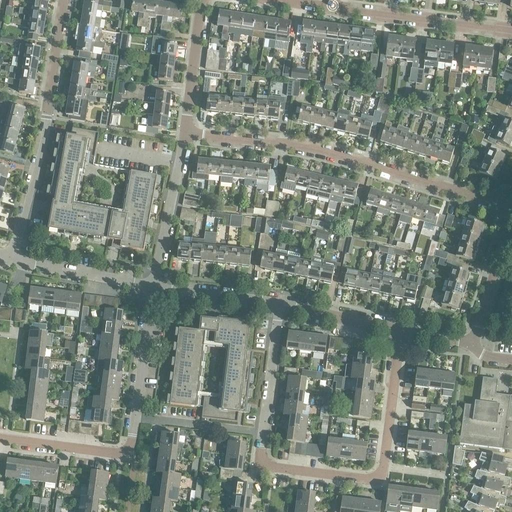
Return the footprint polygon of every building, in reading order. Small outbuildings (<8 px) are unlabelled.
[(47,13),(49,1),(42,0),(21,0),(22,2),(34,4),(33,11),(47,13)] [(118,0),(117,9),(120,9),(124,10),(125,0),(118,0)] [(144,0),(133,0),(132,12),(139,13),(144,13),(145,0),(144,0)] [(142,27),(142,28),(145,28),(147,28),(149,18),(155,19),(156,15),(157,2),(145,0),(144,13),(144,14),(143,19),(142,27)] [(157,2),(156,15),(163,16),(162,22),(161,31),(166,31),(166,30),(167,23),(167,17),(169,4),(157,2)] [(84,3),(82,15),(96,18),(97,11),(102,11),(110,13),(115,14),(119,13),(120,9),(117,9),(111,8),(84,3)] [(166,30),(166,31),(171,32),(172,24),(173,18),(180,19),(182,6),(169,4),(167,17),(167,23),(166,30)] [(25,14),(24,21),(45,25),(47,13),(33,11),(20,8),(19,13),(25,14)] [(218,23),(217,26),(230,28),(232,13),(220,11),(219,17),(218,23)] [(232,13),(230,28),(242,30),(244,15),(232,13)] [(82,15),(80,28),(94,30),(99,31),(101,18),(96,18),(82,15)] [(244,15),(242,30),(253,32),(256,17),(244,15)] [(253,37),(253,38),(264,40),(265,34),(267,18),(256,17),(253,32),(253,37)] [(265,34),(264,40),(276,42),(277,35),(279,20),(267,18),(265,34)] [(45,25),(24,21),(19,20),(18,25),(23,26),(23,28),(30,29),(29,34),(43,36),(45,25)] [(277,35),(276,42),(288,43),(289,37),(292,22),(279,20),(277,35)] [(312,51),(314,42),(314,38),(316,22),(304,21),(301,40),(310,41),(309,50),(312,51)] [(314,38),(314,42),(322,43),(320,52),(325,52),(326,44),(326,39),(328,24),(316,22),(314,38)] [(336,54),(337,45),(340,26),(328,24),(326,39),(326,44),(333,45),(332,53),(336,54)] [(350,43),(350,42),(352,27),(340,26),(337,45),(345,46),(344,55),(348,56),(350,43)] [(350,43),(362,44),(364,29),(352,27),(350,42),(350,43)] [(80,28),(79,39),(92,41),(100,43),(102,31),(99,31),(94,30),(80,28)] [(364,29),(362,44),(361,51),(372,52),(373,46),(374,46),(376,31),(364,29)] [(393,57),(400,58),(402,38),(389,36),(386,59),(393,60),(393,57)] [(161,55),(176,57),(177,45),(169,44),(170,39),(157,37),(153,37),(151,55),(161,56),(161,55)] [(416,40),(402,38),(400,58),(407,59),(407,61),(413,62),(416,40)] [(79,39),(77,51),(79,52),(92,54),(91,54),(92,54),(93,48),(104,50),(105,44),(100,43),(92,41),(79,39)] [(431,62),(439,63),(441,43),(428,41),(425,64),(431,64),(431,62)] [(454,45),(441,43),(439,63),(446,64),(445,66),(451,67),(454,45)] [(21,45),(19,57),(39,60),(41,49),(21,45)] [(470,67),(477,68),(480,48),(466,46),(463,69),(470,69),(470,67)] [(493,50),(480,48),(477,68),(484,69),(484,71),(490,72),(493,50)] [(117,64),(118,57),(103,55),(102,62),(117,64)] [(174,69),(176,57),(161,55),(160,67),(174,69)] [(378,56),(371,55),(370,67),(377,68),(378,56)] [(37,72),(39,60),(19,57),(17,69),(37,72)] [(206,63),(205,70),(206,70),(218,71),(219,65),(219,64),(219,60),(219,58),(207,57),(206,63)] [(219,65),(218,71),(226,72),(227,61),(224,60),(219,60),(219,64),(219,65)] [(73,75),(87,77),(94,79),(97,63),(86,61),(86,65),(75,63),(73,75)] [(387,66),(379,64),(377,79),(385,80),(387,66)] [(173,82),(174,69),(160,67),(158,80),(173,82)] [(15,80),(21,81),(35,83),(37,72),(17,69),(11,68),(10,72),(16,73),(15,80)] [(291,79),(295,79),(301,80),(303,71),(293,70),(292,69),(291,79)] [(409,83),(416,84),(418,69),(411,69),(409,83)] [(424,70),(418,69),(416,84),(422,85),(424,70)] [(511,82),(511,75),(505,73),(502,79),(511,82)] [(463,75),(456,74),(455,88),(461,89),(463,75)] [(73,75),(71,87),(85,89),(87,77),(73,75)] [(334,77),(333,84),(344,85),(345,79),(334,77)] [(494,93),(496,79),(489,78),(488,92),(494,93)] [(33,96),(35,83),(21,81),(19,93),(33,96)] [(157,93),(155,104),(170,106),(171,93),(163,92),(164,87),(152,85),(151,92),(157,93)] [(85,89),(71,87),(69,98),(89,101),(89,102),(95,103),(96,98),(90,97),(91,91),(90,91),(90,90),(85,89)] [(219,112),(221,97),(209,96),(207,111),(212,112),(212,113),(219,114),(219,112)] [(269,96),(269,103),(267,117),(272,118),(271,119),(279,120),(279,119),(281,104),(273,103),(274,97),(269,96)] [(233,99),(221,97),(219,112),(224,113),(224,114),(231,115),(233,99)] [(89,102),(89,101),(69,98),(66,115),(72,116),(71,120),(86,122),(89,102)] [(382,114),(387,100),(380,98),(377,112),(376,112),(373,121),(368,120),(366,120),(366,122),(361,121),(357,137),(369,139),(369,138),(370,138),(374,121),(380,123),(382,114)] [(245,100),(233,99),(231,115),(231,114),(236,114),(236,116),(243,116),(243,115),(245,100)] [(257,101),(245,100),(243,115),(248,115),(248,117),(255,118),(255,116),(257,101)] [(391,101),(387,100),(382,114),(388,115),(391,101)] [(269,103),(257,101),(255,116),(260,117),(259,118),(267,119),(267,117),(269,103)] [(488,106),(500,111),(505,113),(507,107),(490,101),(487,106),(488,106)] [(155,104),(154,116),(168,118),(170,106),(155,104)] [(12,105),(8,117),(23,121),(26,109),(12,105)] [(311,124),(314,109),(302,106),(299,121),(303,122),(303,124),(310,125),(311,124)] [(500,111),(488,106),(485,112),(498,117),(500,111)] [(406,107),(404,113),(413,116),(415,111),(406,107)] [(322,127),(326,112),(314,109),(311,124),(315,125),(315,126),(322,128),(322,127)] [(334,131),(338,115),(326,112),(322,127),(334,129),(334,131)] [(107,126),(109,114),(102,113),(100,125),(107,126)] [(345,134),(349,118),(338,115),(334,131),(338,132),(338,130),(346,132),(345,134)] [(167,130),(168,118),(154,116),(153,128),(146,127),(146,133),(158,134),(158,129),(167,130)] [(478,125),(479,117),(471,116),(470,124),(478,125)] [(19,133),(23,121),(8,117),(7,124),(2,123),(1,128),(19,133)] [(361,121),(349,118),(345,134),(350,135),(350,133),(357,135),(357,137),(361,121)] [(511,120),(506,118),(501,129),(511,134),(511,120)] [(385,144),(392,147),(397,131),(390,129),(391,125),(391,124),(387,123),(381,142),(386,143),(385,144)] [(461,132),(457,146),(462,148),(470,127),(463,125),(461,132)] [(0,127),(0,139),(17,144),(19,133),(1,128),(0,127)] [(404,149),(410,130),(399,127),(397,131),(392,147),(393,145),(397,147),(397,148),(404,150),(404,149)] [(72,237),(79,238),(79,234),(115,241),(114,247),(121,248),(121,247),(144,251),(157,176),(132,172),(124,217),(114,215),(115,214),(72,206),(79,171),(81,171),(84,155),(95,157),(99,133),(73,129),(71,137),(61,136),(50,196),(61,198),(60,204),(54,203),(50,229),(73,233),(72,237)] [(511,134),(501,129),(495,140),(510,147),(510,146),(511,147),(511,145),(511,134)] [(416,152),(416,153),(420,138),(409,135),(410,130),(404,149),(409,150),(408,152),(415,154),(416,152)] [(475,130),(472,135),(483,140),(486,135),(475,130)] [(481,146),(483,140),(472,135),(470,141),(481,146)] [(432,142),(420,138),(416,153),(420,154),(420,155),(427,157),(427,156),(432,142)] [(17,144),(0,139),(0,152),(13,156),(17,144)] [(438,160),(439,160),(443,145),(432,142),(427,156),(431,157),(431,159),(438,161),(438,160)] [(455,149),(443,145),(439,160),(443,161),(442,162),(449,165),(450,163),(455,149)] [(490,149),(485,160),(501,167),(502,164),(504,165),(507,158),(505,157),(506,156),(490,149)] [(465,153),(461,165),(467,167),(471,155),(465,153)] [(209,176),(210,176),(211,161),(207,160),(207,159),(200,158),(200,160),(199,159),(198,170),(193,170),(192,180),(209,181),(209,176)] [(222,177),(223,162),(219,161),(219,160),(212,159),(212,161),(211,161),(210,176),(222,177)] [(498,172),(501,167),(485,160),(479,172),(495,180),(495,179),(497,180),(500,173),(498,172)] [(224,162),(223,162),(222,177),(221,183),(233,185),(234,178),(236,163),(231,163),(231,161),(224,161),(224,162)] [(234,178),(246,179),(247,164),(243,164),(243,162),(236,162),(236,163),(234,178)] [(246,179),(258,181),(260,166),(255,165),(255,164),(248,163),(248,164),(247,164),(246,179)] [(260,166),(258,181),(258,185),(275,186),(278,171),(271,171),(272,167),(267,166),(267,165),(260,164),(260,166)] [(0,165),(0,177),(7,180),(10,168),(0,165)] [(282,183),(280,190),(295,193),(296,186),(297,187),(300,172),(296,171),(296,169),(289,168),(285,182),(285,183),(282,183)] [(300,172),(297,187),(308,189),(312,175),(308,174),(308,172),(301,171),(300,172)] [(308,189),(307,196),(318,199),(324,177),(319,176),(320,175),(312,173),(312,175),(308,189)] [(324,177),(318,199),(330,202),(332,195),(335,180),(332,179),(331,178),(324,176),(324,178),(324,177)] [(332,195),(330,202),(341,204),(341,203),(343,197),(343,198),(347,183),(343,182),(343,181),(336,179),(336,180),(335,180),(332,195)] [(343,197),(341,203),(353,206),(355,200),(355,201),(359,186),(354,185),(355,183),(348,182),(347,183),(343,198),(343,197)] [(372,189),(367,204),(379,208),(383,194),(379,192),(380,191),(372,189)] [(379,208),(378,212),(389,216),(390,212),(395,197),(391,196),(391,195),(384,192),(384,194),(383,194),(379,208)] [(185,194),(184,200),(199,203),(200,197),(185,194)] [(395,197),(390,212),(401,215),(402,215),(406,201),(402,200),(403,198),(396,196),(395,197)] [(401,215),(399,222),(410,226),(413,218),(413,219),(418,204),(413,203),(413,201),(407,199),(407,201),(406,201),(402,215),(401,215)] [(184,200),(183,206),(197,209),(199,203),(184,200)] [(266,210),(265,216),(271,217),(274,203),(273,203),(267,202),(266,210)] [(418,204),(413,219),(425,222),(429,208),(427,207),(427,206),(419,203),(418,204)] [(425,222),(423,228),(433,231),(435,230),(441,212),(438,211),(439,209),(430,207),(430,208),(429,208),(425,222)] [(182,209),(181,214),(196,217),(197,212),(182,209)] [(181,214),(179,220),(194,224),(195,223),(196,218),(196,217),(181,214)] [(445,226),(444,227),(451,229),(454,217),(448,215),(445,226)] [(232,216),(231,227),(242,229),(242,222),(243,217),(232,216)] [(257,218),(255,233),(262,234),(264,219),(257,218)] [(264,219),(262,234),(268,235),(269,228),(281,231),(281,228),(282,222),(271,220),(264,219)] [(468,219),(464,231),(480,236),(481,232),(483,233),(485,225),(484,225),(484,224),(468,219)] [(311,226),(323,229),(324,225),(324,223),(313,220),(313,221),(311,226)] [(348,220),(344,234),(350,236),(354,221),(348,220)] [(282,222),(281,228),(293,231),(294,225),(282,222)] [(357,222),(353,237),(359,238),(363,224),(357,222)] [(294,225),(293,231),(304,233),(306,228),(294,225)] [(316,236),(315,239),(322,240),(324,232),(317,231),(316,236)] [(464,231),(460,244),(477,249),(477,248),(478,248),(481,241),(479,240),(480,236),(464,231)] [(341,236),(337,251),(343,252),(346,238),(341,236)] [(191,244),(189,260),(190,260),(194,261),(194,262),(201,263),(201,262),(201,261),(202,261),(203,246),(204,241),(204,240),(192,239),(191,244)] [(349,239),(345,254),(346,254),(351,255),(353,247),(355,240),(349,239)] [(203,246),(202,261),(206,262),(206,263),(213,264),(213,263),(214,263),(215,247),(216,241),(204,240),(204,241),(203,246)] [(432,242),(427,256),(433,258),(435,251),(437,243),(432,242)] [(179,243),(177,259),(182,259),(182,260),(181,261),(189,261),(189,260),(191,244),(179,243)] [(460,244),(457,256),(473,261),(473,260),(475,260),(477,253),(475,253),(477,249),(460,244)] [(376,250),(375,252),(388,254),(389,248),(387,248),(384,247),(383,247),(380,246),(377,245),(376,250)] [(215,247),(214,263),(218,263),(218,264),(218,265),(225,265),(225,264),(226,264),(227,248),(215,247)] [(227,248),(226,264),(230,264),(230,265),(230,266),(237,267),(237,266),(237,265),(238,265),(239,250),(227,248)] [(388,254),(387,255),(392,257),(393,255),(399,256),(399,255),(400,251),(389,248),(388,254)] [(239,250),(238,265),(242,266),(242,267),(249,268),(249,267),(249,266),(250,266),(251,251),(239,250)] [(258,250),(255,266),(260,267),(260,268),(264,269),(264,270),(271,272),(272,271),(275,255),(264,253),(264,251),(258,250)] [(275,255),(272,271),(277,272),(276,273),(284,275),(284,274),(284,273),(288,252),(276,250),(275,255)] [(436,251),(434,257),(446,260),(454,263),(456,257),(438,251),(436,251)] [(288,252),(284,273),(288,274),(288,275),(295,277),(296,276),(299,260),(300,256),(300,255),(288,252)] [(427,256),(423,270),(429,272),(433,258),(427,256)] [(311,263),(308,278),(312,279),(312,280),(319,282),(319,281),(320,281),(323,265),(324,261),(312,258),(311,263)] [(299,260),(296,276),(300,277),(300,278),(307,280),(307,279),(308,278),(311,263),(300,260),(299,260)] [(323,265),(320,281),(324,282),(323,283),(331,285),(331,284),(331,283),(333,277),(336,264),(336,263),(324,261),(323,265)] [(342,268),(339,283),(344,284),(344,286),(348,286),(348,287),(348,288),(355,289),(355,288),(359,273),(347,270),(347,269),(342,268)] [(453,268),(449,280),(466,285),(467,280),(469,281),(471,274),(469,273),(461,271),(453,268)] [(370,275),(367,290),(372,291),(372,292),(371,293),(379,294),(379,293),(382,278),(383,273),(384,272),(372,270),(371,274),(370,275)] [(382,278),(379,293),(384,294),(383,295),(391,297),(391,296),(391,295),(392,296),(395,281),(394,280),(395,275),(384,272),(383,273),(382,278)] [(359,273),(355,288),(360,289),(359,290),(367,292),(367,291),(367,290),(370,275),(360,273),(359,273)] [(429,274),(427,281),(429,281),(433,282),(435,276),(429,274)] [(407,283),(404,298),(407,299),(407,300),(414,302),(414,301),(415,300),(418,286),(419,287),(421,278),(408,276),(407,283)] [(449,280),(446,292),(462,296),(463,293),(465,293),(467,286),(466,285),(449,280)] [(395,281),(392,296),(395,296),(395,298),(402,299),(403,298),(404,298),(407,283),(395,281)] [(424,299),(420,312),(421,312),(426,314),(434,289),(431,288),(427,287),(424,299)] [(31,288),(29,306),(42,307),(44,290),(31,288)] [(42,307),(54,309),(56,291),(44,290),(42,307)] [(69,293),(56,291),(54,309),(67,311),(69,293)] [(446,292),(442,304),(451,307),(451,309),(456,311),(457,309),(458,309),(459,308),(460,309),(463,301),(461,301),(462,296),(446,292)] [(82,295),(69,293),(67,311),(80,312),(82,295)] [(112,311),(106,310),(104,323),(121,325),(123,312),(118,312),(112,311)] [(205,397),(202,418),(238,423),(239,413),(246,414),(254,353),(246,352),(250,325),(219,321),(219,323),(203,321),(202,331),(180,329),(171,404),(197,408),(206,332),(217,334),(216,344),(231,346),(224,400),(205,397)] [(104,323),(102,335),(120,337),(121,325),(104,323)] [(285,334),(283,348),(300,351),(302,333),(290,331),(289,334),(285,334)] [(29,344),(46,347),(52,347),(54,334),(30,332),(29,344)] [(315,335),(302,333),(300,351),(313,352),(315,335)] [(118,350),(120,337),(102,335),(101,348),(118,350)] [(328,337),(315,335),(313,352),(325,354),(328,337)] [(29,344),(27,357),(45,359),(46,347),(29,344)] [(117,362),(118,350),(101,348),(99,360),(123,363),(117,362)] [(355,353),(353,365),(372,368),(373,363),(371,363),(372,355),(364,354),(358,353),(355,353)] [(45,360),(45,359),(27,357),(26,370),(33,371),(33,370),(43,372),(43,371),(49,372),(50,361),(45,360)] [(122,376),(123,363),(99,360),(99,361),(106,361),(104,374),(122,376)] [(372,372),(372,368),(353,365),(353,366),(346,365),(345,377),(352,378),(359,379),(369,380),(370,372),(372,372)] [(50,372),(49,372),(43,371),(43,372),(33,370),(33,371),(31,383),(49,385),(50,372)] [(417,370),(415,387),(428,389),(430,371),(417,370)] [(428,389),(441,390),(443,373),(430,371),(428,389)] [(456,374),(443,373),(441,390),(453,392),(456,374)] [(120,388),(122,376),(104,374),(103,386),(120,388)] [(289,377),(288,390),(305,392),(307,380),(289,377)] [(503,450),(503,449),(511,396),(496,394),(498,380),(483,378),(480,402),(475,401),(474,406),(465,405),(459,444),(503,450)] [(376,381),(369,380),(359,379),(357,391),(374,394),(376,381)] [(31,383),(30,395),(47,397),(49,385),(31,383)] [(94,398),(118,401),(120,388),(103,386),(101,398),(94,398)] [(288,390),(286,402),(304,405),(305,392),(288,390)] [(357,391),(355,404),(373,406),(374,394),(357,391)] [(46,410),(47,397),(30,395),(28,408),(46,410)] [(511,396),(503,449),(511,450),(511,396)] [(94,398),(93,410),(110,412),(112,400),(118,401),(94,398)] [(302,417),(304,405),(286,402),(284,415),(291,416),(302,417)] [(371,419),(373,406),(355,404),(351,403),(349,416),(371,419)] [(44,423),(46,410),(28,408),(27,421),(44,423)] [(98,424),(104,425),(108,425),(110,412),(93,410),(91,423),(92,423),(98,424)] [(302,417),(291,416),(290,424),(289,423),(288,428),(307,431),(309,418),(302,417)] [(356,427),(369,429),(370,422),(357,421),(356,427)] [(305,443),(307,431),(288,428),(287,433),(289,433),(288,441),(291,442),(297,442),(303,443),(305,443)] [(161,446),(178,449),(183,450),(184,444),(179,443),(180,435),(162,433),(161,446)] [(407,450),(420,452),(422,434),(409,433),(407,450)] [(434,436),(422,434),(420,452),(432,453),(434,436)] [(447,437),(434,436),(432,453),(445,455),(447,437)] [(202,438),(195,437),(194,450),(200,451),(202,438)] [(205,439),(203,452),(209,452),(211,440),(205,439)] [(327,457),(340,458),(342,441),(330,439),(327,457)] [(355,442),(342,441),(340,458),(353,460),(355,442)] [(229,442),(227,456),(246,458),(247,453),(245,453),(246,444),(229,442)] [(368,444),(355,442),(353,460),(365,462),(368,444)] [(159,459),(176,462),(181,463),(181,457),(177,456),(178,449),(161,446),(159,459)] [(453,464),(462,466),(465,451),(461,450),(462,447),(455,446),(453,464)] [(485,472),(504,477),(506,469),(511,469),(511,459),(482,452),(479,460),(484,462),(481,471),(485,472)] [(220,474),(233,476),(234,470),(243,471),(244,463),(245,463),(246,458),(227,456),(226,460),(219,461),(220,469),(221,469),(220,474)] [(174,474),(176,462),(159,459),(157,473),(164,474),(164,473),(174,475),(174,474)] [(6,478),(18,479),(21,461),(16,460),(16,461),(8,460),(6,478)] [(26,461),(21,461),(18,479),(31,481),(33,464),(25,463),(26,461)] [(31,481),(43,483),(46,464),(41,463),(41,465),(33,464),(31,481)] [(51,465),(46,464),(43,483),(56,485),(59,467),(50,466),(51,465)] [(62,468),(60,481),(66,482),(68,469),(62,468)] [(500,495),(502,486),(510,487),(511,478),(504,477),(485,472),(481,471),(478,470),(475,477),(483,481),(481,489),(500,495)] [(92,472),(90,485),(108,488),(110,474),(92,472)] [(164,473),(164,474),(162,486),(179,489),(181,475),(174,474),(174,475),(164,473)] [(235,483),(234,496),(252,499),(253,494),(252,494),(253,485),(235,483)] [(106,501),(108,488),(90,485),(89,498),(89,499),(99,500),(106,501)] [(162,486),(160,499),(171,501),(178,502),(179,489),(162,486)] [(476,505),(491,511),(493,511),(496,507),(499,508),(500,505),(505,506),(507,497),(500,495),(481,489),(474,486),(470,493),(478,497),(476,505)] [(389,487),(389,491),(387,504),(400,506),(402,487),(397,487),(397,488),(389,487)] [(400,506),(412,508),(414,490),(407,489),(407,488),(402,487),(400,506)] [(412,508),(425,509),(427,490),(422,490),(422,491),(414,490),(412,508)] [(432,491),(427,490),(425,509),(437,511),(440,494),(432,492),(432,491)] [(298,492),(297,505),(314,507),(316,494),(298,492)] [(252,503),(252,499),(234,496),(232,510),(239,511),(239,510),(249,511),(250,503),(252,503)] [(97,511),(99,500),(89,499),(89,498),(82,497),(80,510),(91,511),(97,511)] [(32,509),(40,510),(41,499),(34,498),(32,509)] [(169,511),(171,501),(160,499),(153,498),(152,511),(154,511),(169,511)] [(341,511),(354,511),(356,499),(343,498),(341,511)] [(46,511),(48,500),(41,499),(40,510),(39,511),(46,511)] [(366,511),(368,501),(356,499),(354,511),(366,511)] [(379,511),(381,503),(368,501),(366,511),(379,511)] [(491,511),(476,505),(468,501),(464,508),(470,511),(491,511)]
